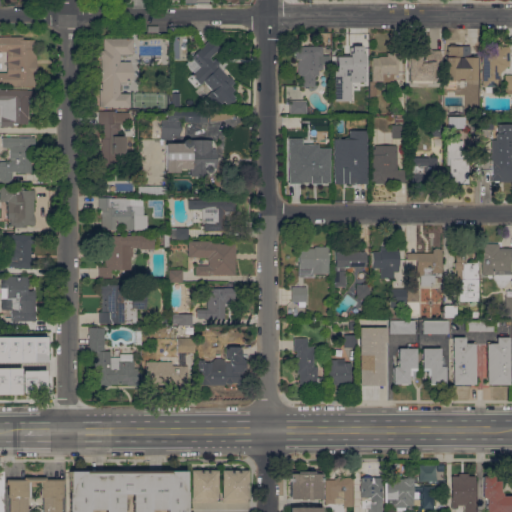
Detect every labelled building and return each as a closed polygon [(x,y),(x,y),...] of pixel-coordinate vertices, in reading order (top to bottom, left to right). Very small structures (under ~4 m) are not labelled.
[(0,37),(23,37),(23,39),(33,39),(33,48),(36,48),(36,57),(36,73),(33,73),(33,85),(0,85),(0,72),(6,72),(6,51),(0,51),(0,37)] [(132,38),(132,54),(119,54),(119,61),(130,61),(130,82),(131,82),(131,93),(129,93),(129,106),(99,106),(99,89),(101,89),(101,81),(100,81),(100,58),(99,58),(99,50),(103,50),(103,39),(132,38)] [(212,90),(203,81),(200,85),(190,75),(193,72),(185,63),(192,57),(191,57),(200,48),(210,38),(220,48),(210,58),(212,60),(214,58),(219,64),(218,65),(228,76),(229,75),(234,81),(230,85),(234,89),(230,93),(234,97),(232,98),(234,100),(229,105),(227,103),(225,104),(222,100),(218,104),(214,100),(208,105),(203,99),(208,94),(212,90)] [(482,65),(481,65),(481,46),(494,46),(494,44),(500,44),(500,46),(509,46),(509,66),(507,66),(500,73),(500,86),(482,86),(482,65)] [(459,74),(459,78),(445,78),(445,45),(463,46),(462,53),(468,53),(468,56),(478,56),(478,68),(476,68),(476,75),(459,74)] [(322,46),(322,55),(329,55),(329,64),(322,64),(322,69),(318,69),(318,76),(315,76),(315,86),(309,86),(309,87),(305,87),(305,86),(301,86),(301,75),(297,75),(297,59),(295,59),(295,46),(322,46)] [(408,56),(412,56),(412,46),(419,46),(419,50),(422,50),(424,48),(428,48),(430,50),(440,50),(440,67),(436,67),(436,70),(434,70),(434,80),(432,80),(432,83),(411,83),(411,80),(408,80),(408,56)] [(372,57),(378,57),(378,56),(386,56),(386,53),(398,53),(397,75),(393,75),(393,81),(376,81),(376,100),(369,100),(369,81),(371,81),(372,57)] [(350,101),(345,101),(345,105),(334,105),(334,70),(343,70),(343,74),(350,74),(350,101)] [(8,127),(8,126),(0,126),(0,90),(35,90),(35,99),(31,99),(31,104),(28,104),(28,117),(27,117),(27,123),(18,123),(17,124),(14,124),(13,124),(13,123),(13,126),(11,126),(11,127),(8,127)] [(171,92),(179,92),(179,105),(171,105),(171,92)] [(398,99),(398,108),(390,108),(391,99),(398,99)] [(306,114),(289,114),(289,100),(306,100),(306,114)] [(167,116),(162,116),(162,111),(168,111),(168,115),(169,115),(169,110),(210,110),(230,108),(232,116),(210,121),(180,121),(182,128),(179,136),(171,135),(171,139),(161,139),(161,119),(167,119),(167,116)] [(128,112),(128,123),(118,123),(118,135),(124,135),(124,153),(115,153),(115,174),(111,174),(111,178),(108,178),(108,174),(104,174),(104,168),(98,168),(98,151),(100,151),(100,138),(103,138),(103,123),(98,123),(98,110),(113,110),(113,112),(128,112)] [(305,116),(305,117),(307,117),(307,124),(305,124),(298,124),(298,127),(286,127),(286,116),(305,116)] [(448,116),(465,116),(465,128),(448,128),(448,116)] [(493,129),(481,129),(481,116),(494,117),(493,129)] [(431,117),(442,117),(442,137),(431,137),(431,117)] [(395,125),(395,118),(403,118),(403,125),(405,125),(405,138),(391,138),(391,125),(395,125)] [(511,124),(511,181),(498,181),(497,182),(494,182),(494,181),(491,181),(491,177),(492,177),(492,161),(490,160),(490,155),(491,154),(491,139),(496,139),(496,133),(498,133),(498,124),(511,124)] [(348,130),(365,130),(366,184),(333,185),(333,139),(348,138),(348,130)] [(21,137),(21,136),(25,136),(25,137),(27,137),(27,135),(32,135),(32,137),(34,137),(34,147),(29,147),(29,159),(31,159),(31,173),(18,173),(18,172),(12,172),(12,182),(0,182),(0,161),(11,161),(11,160),(9,160),(9,147),(2,147),(2,137),(21,137)] [(182,143),(183,140),(184,139),(186,138),(188,139),(189,139),(211,139),(215,145),(215,170),(210,175),(208,176),(207,185),(200,185),(201,177),(190,176),(190,168),(178,168),(178,172),(165,172),(165,143),(182,143)] [(288,138),(301,138),(301,144),(317,144),(317,148),(329,148),(329,182),(326,182),(326,183),(309,183),(309,182),(301,182),(301,183),(288,183),(288,138)] [(462,140),(462,158),(468,158),(468,183),(449,183),(449,165),(446,165),(446,150),(446,140),(462,140)] [(396,169),(404,169),(404,183),(383,183),(383,184),(374,183),(374,181),(371,181),(371,164),(372,164),(372,149),(374,149),(374,145),(396,145),(396,169)] [(436,157),(436,184),(411,183),(411,157),(436,157)] [(165,184),(165,196),(137,196),(137,185),(153,185),(153,184),(165,184)] [(33,215),(34,215),(34,225),(31,225),(25,225),(25,227),(14,227),(14,225),(10,225),(10,219),(9,219),(9,212),(7,212),(7,201),(0,201),(0,186),(23,186),(23,190),(31,190),(31,189),(35,189),(35,199),(33,199),(33,215)] [(101,208),(98,208),(98,197),(111,197),(111,198),(130,198),(130,206),(143,206),(143,215),(147,215),(147,229),(124,229),(124,223),(116,223),(116,230),(101,229),(101,208)] [(187,209),(187,200),(235,199),(235,211),(223,211),(224,230),(204,230),(204,222),(201,222),(201,209),(187,209)] [(174,227),(188,227),(188,239),(174,239),(174,227)] [(0,235),(14,235),(14,234),(24,234),(24,235),(34,235),(34,243),(30,243),(30,254),(34,254),(34,258),(35,259),(35,263),(34,264),(30,264),(30,268),(28,268),(28,269),(18,269),(18,268),(14,268),(14,266),(9,266),(9,264),(8,264),(8,262),(6,262),(6,245),(3,245),(3,243),(0,243),(0,235)] [(153,235),(153,249),(140,249),(140,247),(131,247),(131,270),(112,270),(112,277),(98,277),(98,269),(104,269),(105,250),(100,250),(100,235),(153,235)] [(210,241),(210,242),(220,242),(220,244),(235,243),(235,275),(229,275),(229,273),(209,274),(209,275),(195,275),(195,265),(208,265),(208,260),(207,260),(207,257),(188,257),(188,241),(210,241)] [(482,275),(482,243),(498,243),(498,248),(511,248),(511,261),(510,261),(510,276),(509,280),(505,286),(503,287),(500,288),(499,287),(497,284),(493,275),(482,275)] [(351,245),(357,245),(357,247),(364,247),(364,267),(353,267),(343,267),(343,270),(345,270),(345,286),(342,286),(342,287),(337,287),(337,286),(334,286),(334,247),(351,247),(351,245)] [(298,248),(314,248),(314,247),(327,247),(327,273),(313,273),(313,277),(298,277),(298,248)] [(372,267),(372,252),(380,252),(380,247),(398,247),(398,271),(394,271),(393,278),(380,278),(380,268),(378,267),(378,272),(375,272),(375,267),(372,267)] [(432,253),(432,249),(441,249),(441,272),(439,272),(439,277),(434,277),(434,283),(430,285),(420,285),(420,276),(416,276),(416,259),(406,260),(406,253),(432,253)] [(478,301),(458,301),(458,281),(456,281),(456,269),(454,270),(454,262),(455,262),(455,253),(465,253),(465,262),(476,262),(476,260),(478,260),(478,301)] [(182,269),(182,282),(168,282),(168,269),(182,269)] [(35,306),(36,306),(36,310),(35,310),(35,314),(36,314),(36,318),(35,318),(35,321),(32,321),(32,320),(18,320),(17,321),(11,321),(11,309),(2,309),(2,298),(6,298),(7,288),(2,288),(2,276),(27,276),(27,280),(29,280),(29,285),(27,285),(27,291),(32,291),(32,290),(35,290),(35,306)] [(136,323),(98,323),(98,312),(101,312),(101,294),(100,294),(100,283),(107,283),(107,284),(129,284),(129,291),(146,291),(146,308),(137,308),(136,323)] [(356,284),(369,284),(369,297),(356,297),(356,284)] [(207,287),(229,287),(229,293),(227,293),(227,299),(225,302),(224,302),(224,318),(197,318),(197,308),(207,308),(207,296),(207,287)] [(306,287),(306,302),(291,302),(291,287),(306,287)] [(390,307),(390,288),(406,288),(406,289),(406,307),(390,307)] [(406,289),(411,289),(413,289),(418,289),(418,294),(419,294),(419,297),(418,297),(418,302),(419,302),(419,305),(418,305),(418,311),(410,311),(410,315),(410,316),(408,316),(408,315),(406,315),(406,307),(406,289)] [(444,305),(456,305),(456,317),(444,317),(444,305)] [(166,314),(166,323),(153,324),(153,314),(166,314)] [(192,314),(192,325),(179,325),(179,326),(171,326),(171,322),(170,322),(170,314),(192,314)] [(388,334),(388,320),(413,320),(414,334),(388,334)] [(422,334),(422,320),(447,320),(447,333),(422,334)] [(466,331),(466,320),(498,320),(498,326),(494,326),(494,331),(466,331)] [(104,350),(110,350),(110,357),(119,357),(119,353),(132,353),(132,361),(134,361),(134,368),(137,368),(137,385),(127,385),(127,384),(110,384),(110,385),(98,385),(98,369),(93,369),(94,351),(88,351),(88,327),(104,327),(103,326),(109,326),(109,330),(104,330),(104,339),(104,350)] [(38,339),(38,370),(35,370),(35,382),(28,382),(28,386),(11,386),(11,388),(2,388),(2,367),(1,367),(1,342),(11,342),(11,364),(25,364),(25,357),(25,339),(26,339),(25,327),(37,327),(37,339),(38,339)] [(358,327),(386,327),(386,342),(381,342),(382,385),(358,385),(358,327)] [(343,334),(356,334),(356,348),(343,348),(343,334)] [(44,336),(0,336),(0,361),(45,361),(44,336)] [(451,384),(451,337),(463,337),(463,343),(467,343),(467,341),(474,341),(474,384),(469,384),(469,385),(464,385),(464,384),(459,384),(459,385),(455,385),(455,384),(451,384)] [(486,384),(486,343),(486,342),(496,341),(496,337),(508,337),(508,350),(509,350),(509,353),(508,353),(508,366),(509,366),(509,370),(508,370),(508,384),(505,384),(505,385),(501,385),(501,384),(496,384),(496,385),(492,385),(492,384),(488,384),(486,384)] [(313,366),(316,366),(316,377),(325,377),(324,382),(317,382),(317,383),(313,383),(313,384),(308,384),(308,383),(299,383),(299,373),(295,373),(296,351),(293,350),(294,338),(306,338),(306,346),(313,346),(313,366)] [(193,339),(193,352),(176,352),(176,339),(193,339)] [(199,384),(199,369),(198,369),(198,359),(204,359),(204,362),(212,362),(215,359),(219,358),(223,359),(225,362),(230,362),(230,359),(227,359),(227,357),(226,357),(226,348),(227,348),(227,347),(239,346),(239,348),(240,348),(240,358),(242,358),(242,359),(244,359),(244,368),(242,368),(242,381),(232,381),(230,383),(228,383),(224,382),(225,384),(199,384)] [(391,384),(391,366),(396,366),(396,348),(415,348),(415,370),(410,370),(410,375),(408,375),(408,384),(406,384),(401,384),(391,384)] [(420,348),(439,348),(439,360),(441,360),(441,366),(443,366),(444,366),(444,383),(441,382),(439,382),(436,382),(435,383),(433,383),(432,384),(428,384),(428,375),(426,375),(426,370),(421,370),(420,348)] [(328,359),(336,359),(344,359),(344,362),(351,362),(351,368),(350,368),(350,383),(337,383),(337,384),(328,384),(328,359)] [(172,361),(172,365),(188,365),(188,383),(184,383),(184,385),(145,384),(145,361),(172,361)] [(362,469),(363,458),(380,458),(379,469),(362,469)] [(217,503),(191,502),(191,498),(190,498),(191,469),(217,469),(217,503)] [(290,473),(290,469),(300,470),(300,471),(310,471),(310,470),(320,470),(320,473),(321,473),(321,498),(311,498),(311,500),(307,500),(307,498),(304,498),(304,500),(299,500),(299,498),(289,498),(289,473),(290,473)] [(248,470),(247,503),(222,502),(222,498),(221,498),(222,470),(248,470)] [(68,511),(68,492),(69,492),(69,471),(185,471),(185,492),(186,492),(186,511),(68,511)] [(451,476),(457,476),(457,473),(467,473),(467,476),(474,476),(474,508),(463,508),(463,505),(457,505),(457,508),(451,508),(451,476)] [(325,503),(325,495),(323,495),(323,491),(325,491),(325,479),(335,479),(335,477),(337,477),(338,476),(341,476),(343,477),(344,477),(352,477),(352,506),(343,506),(343,508),(345,508),(345,511),(329,511),(329,503),(325,503)] [(376,477),(376,476),(379,476),(379,477),(382,477),(383,487),(382,487),(382,489),(383,490),(383,492),(382,493),(382,511),(368,511),(368,505),(365,505),(365,507),(361,507),(361,505),(361,491),(360,491),(360,488),(361,486),(361,481),(372,481),(372,477),(376,477)] [(511,511),(487,511),(487,507),(486,507),(486,504),(487,504),(487,499),(485,499),(485,497),(483,497),(483,476),(494,476),(494,481),(500,481),(500,491),(503,493),(503,496),(511,496),(511,511)] [(8,511),(8,497),(7,497),(7,484),(6,484),(6,479),(24,479),(24,477),(46,477),(46,479),(64,479),(64,484),(62,484),(62,497),(60,497),(59,511),(8,511)] [(417,478),(417,482),(413,482),(413,492),(415,492),(418,492),(418,494),(423,494),(423,497),(432,498),(432,509),(421,508),(422,505),(415,505),(407,505),(407,507),(402,507),(402,511),(394,511),(395,507),(385,507),(385,477),(398,478),(404,478),(404,477),(417,478)]
